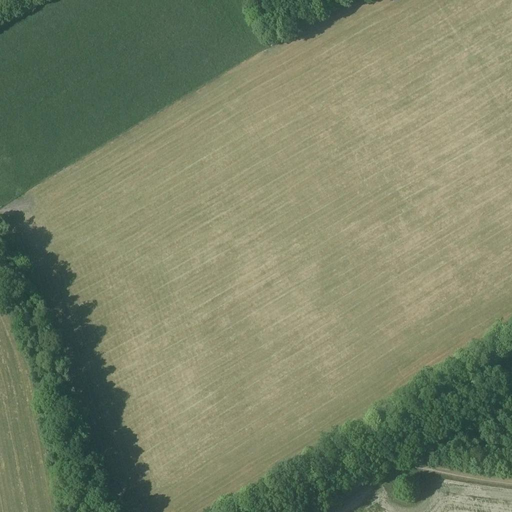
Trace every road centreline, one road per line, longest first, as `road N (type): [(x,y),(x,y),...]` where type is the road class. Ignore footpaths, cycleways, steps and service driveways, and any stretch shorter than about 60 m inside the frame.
road 1 (track): [(316,511),(391,460),(437,397),(511,349)]
road 2 (track): [(511,478),(391,460)]
